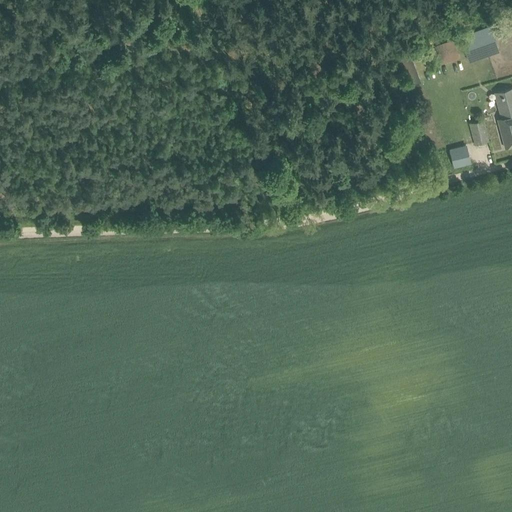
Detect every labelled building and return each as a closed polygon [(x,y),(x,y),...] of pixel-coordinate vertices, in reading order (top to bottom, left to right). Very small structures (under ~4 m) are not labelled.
[(497,43),(490,25),(459,36),(466,55),(497,43)] [(430,48),(435,65),(458,56),(453,40),(430,48)] [(497,119),(502,137),(505,147),(511,145),(511,87),(494,92),(501,118),(497,119)] [(489,141),(483,120),(469,124),(474,145),(489,141)] [(450,149),(453,166),(469,162),(466,146),(450,149)]
